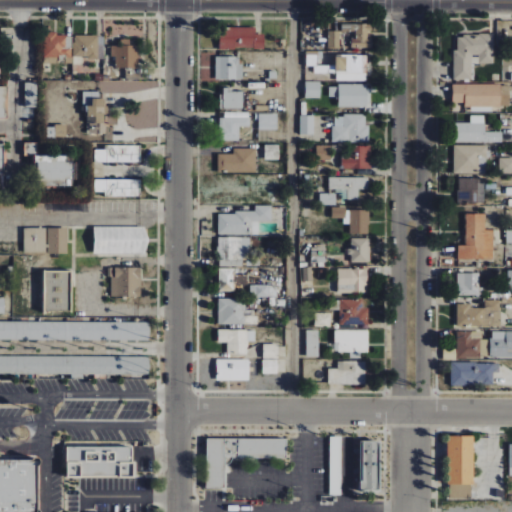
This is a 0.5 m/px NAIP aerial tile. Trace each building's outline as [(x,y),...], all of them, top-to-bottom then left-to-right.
[(372,24),(342,24),(342,31),(353,31),(352,48),(371,48),(372,24)] [(219,50),(264,49),(264,34),(256,34),(256,27),(219,28),(219,50)] [(341,31),(328,30),(328,48),(340,48),(341,31)] [(43,33),(44,63),(61,63),(71,63),(71,48),(65,48),(65,33),(43,33)] [(454,49),(453,80),(471,80),(472,63),(493,64),(494,35),(457,34),(457,49),(454,49)] [(104,58),(104,36),(74,35),(73,58),(104,58)] [(111,57),(115,57),(115,67),(137,68),(138,46),(111,45),(111,57)] [(335,55),(336,81),(367,80),(367,55),(335,55)] [(215,80),(241,80),(242,57),(216,56),(215,80)] [(100,93),(122,93),(122,81),(100,81),(100,93)] [(320,98),(321,82),(306,81),(305,98),(320,98)] [(25,107),(36,107),(37,83),(25,83),(25,107)] [(338,106),(370,106),(370,85),(329,85),(329,96),(338,96),(338,106)] [(452,85),(452,103),(464,103),(464,108),(472,108),(472,111),(481,111),(481,107),(509,107),(509,85),(452,85)] [(243,109),(243,91),(233,92),(233,88),(221,88),(221,109),(243,109)] [(105,96),(83,95),(83,112),(87,112),(87,133),(104,134),(105,96)] [(277,130),(277,114),(259,113),(258,130),(277,130)] [(314,116),(300,115),(300,135),(314,135),(314,116)] [(366,115),(333,115),(333,142),(369,142),(369,124),(365,124),(366,115)] [(454,142),(501,142),(501,132),(485,131),(485,116),(470,116),(470,123),(455,123),(454,142)] [(239,127),(249,127),(250,118),(219,118),(219,140),(239,141),(239,127)] [(47,125),(46,137),(66,138),(67,125),(47,125)] [(37,142),(24,142),(24,154),(37,154),(37,142)] [(95,149),(94,162),(140,163),(141,146),(105,145),(105,150),(95,149)] [(264,160),(278,160),(279,145),(265,145),(264,160)] [(316,146),(316,160),(331,160),(330,145),(316,146)] [(486,145),(453,146),(454,174),(486,173),(486,145)] [(371,169),(371,146),(350,146),(350,154),(341,154),(341,168),(371,169)] [(217,153),(217,172),(255,172),(255,148),(233,148),(233,153),(217,153)] [(65,156),(34,155),(34,185),(72,185),(72,162),(65,162),(65,156)] [(499,173),(511,173),(511,157),(499,158),(499,173)] [(368,178),(329,177),(329,191),(342,191),(342,200),(358,200),(358,189),(368,189),(368,178)] [(140,180),(95,179),(94,192),(104,192),(103,196),(140,196),(140,180)] [(484,179),(458,179),(458,203),(485,203),(484,179)] [(336,206),(336,194),(320,193),(319,205),(336,206)] [(217,213),(218,235),(252,234),(252,221),(271,221),(271,205),(254,205),(254,212),(217,213)] [(346,207),(332,207),(331,220),(350,221),(350,234),(369,235),(369,210),(346,210),(346,207)] [(485,214),(466,214),(465,246),(458,245),(458,259),(493,260),(494,230),(485,230),(485,214)] [(93,254),(145,254),(145,227),(93,227),(93,254)] [(24,254),(46,253),(46,228),(23,228),(24,254)] [(67,228),(48,228),(48,254),(67,254),(67,228)] [(250,238),(218,237),(218,260),(249,260),(250,238)] [(370,262),(370,239),(350,239),(350,263),(370,262)] [(110,296),(140,297),(141,268),(110,267),(110,296)] [(235,291),(234,268),(218,269),(219,292),(235,291)] [(367,293),(367,269),(337,269),(337,293),(367,293)] [(43,311),(70,311),(70,271),(43,271),(43,311)] [(479,274),(458,273),(457,295),(479,296),(479,274)] [(276,297),(276,285),(250,285),(250,297),(276,297)] [(218,324),(244,324),(245,299),(218,299),(218,324)] [(359,299),(339,300),(339,326),(368,325),(368,308),(359,308),(359,299)] [(501,326),(500,300),(485,300),(485,308),(471,308),(471,304),(456,304),(457,327),(501,326)] [(331,327),(331,313),(314,313),(314,327),(331,327)] [(0,340),(149,340),(149,321),(0,322),(0,340)] [(227,354),(247,354),(247,340),(255,340),(255,330),(218,330),(218,343),(227,342),(227,354)] [(306,358),(319,358),(319,331),(306,330),(306,358)] [(368,330),(335,330),(334,352),(368,352),(368,330)] [(482,332),(457,332),(457,358),(488,358),(488,339),(482,339),(482,332)] [(278,359),(278,344),(263,345),(263,359),(278,359)] [(149,356),(0,356),(0,355),(0,374),(149,375),(149,356)] [(249,360),(216,359),(216,380),(249,380),(249,360)] [(278,360),(262,360),(263,374),(278,374),(278,360)] [(365,361),(337,361),(337,368),(328,368),(328,384),(365,385),(365,361)] [(493,372),(499,373),(499,363),(451,362),(451,386),(493,386),(493,372)] [(447,498),(472,498),(473,436),(448,436),(447,498)] [(329,495),(341,495),(341,437),(330,437),(329,495)] [(286,439),(206,438),(206,488),(225,489),(225,457),(286,458),(286,439)] [(378,491),(379,441),(360,441),(359,490),(378,491)] [(133,448),(66,447),(66,477),(132,477),(133,448)] [(0,511),(17,511),(18,511),(34,511),(34,460),(0,460),(0,511)]
